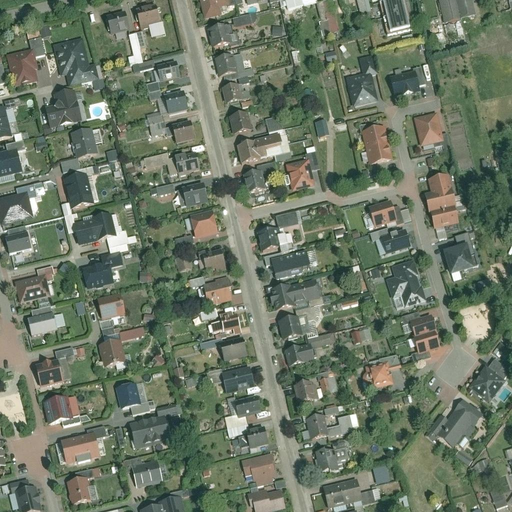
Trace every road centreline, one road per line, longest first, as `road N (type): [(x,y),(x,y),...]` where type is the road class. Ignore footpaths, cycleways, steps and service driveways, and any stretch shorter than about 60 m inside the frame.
road 1 (residential): [(236,220),(301,511)]
road 2 (residential): [(180,0),(236,220)]
road 3 (residential): [(411,184),(454,344),(452,366)]
road 4 (residential): [(236,220),(411,184)]
